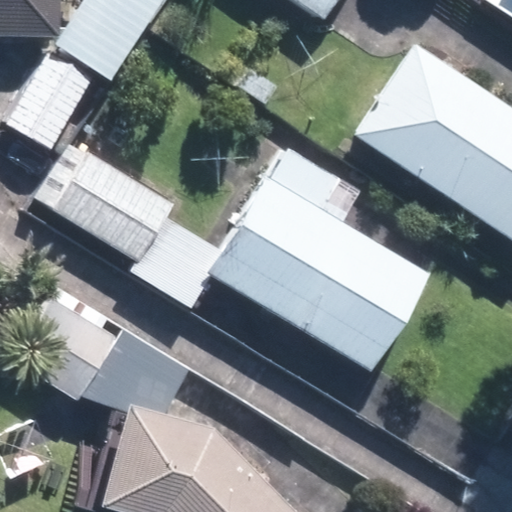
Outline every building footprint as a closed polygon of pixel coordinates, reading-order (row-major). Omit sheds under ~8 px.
[(0,0),(0,36),(47,36),(47,0),(0,0)] [(103,80),(151,0),(72,0),(45,45),(103,80)] [(278,0),(313,23),(328,0),(278,0)] [(511,0),(472,0),(511,25),(511,0)] [(511,117),(408,43),(343,133),(511,254),(511,117)] [(84,79),(39,52),(0,117),(0,127),(40,151),(84,79)] [(168,204),(65,147),(30,209),(133,266),(168,204)] [(258,180),(251,176),(193,275),(360,372),(417,274),(330,223),(348,192),(275,150),(258,180)] [(103,338),(42,300),(4,362),(64,400),(103,338)] [(270,511),(191,432),(105,408),(76,508),(89,511),(270,511)]
